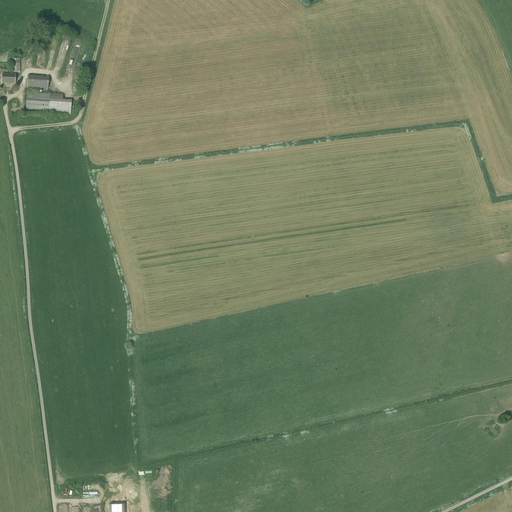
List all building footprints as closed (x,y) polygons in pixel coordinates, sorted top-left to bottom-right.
[(64,59),(66,51),(59,49),(57,58),(64,59)] [(12,58),(12,72),(20,72),(20,59),(20,58),(12,58)] [(1,74),(0,84),(5,84),(14,85),(14,75),(12,74),(1,74)] [(47,91),(48,77),(28,75),(27,90),(37,90),(47,91)] [(37,94),(27,93),(26,109),(40,110),(40,112),(48,113),(70,114),(70,110),(71,101),(62,101),(63,95),(49,94),(37,94)]
